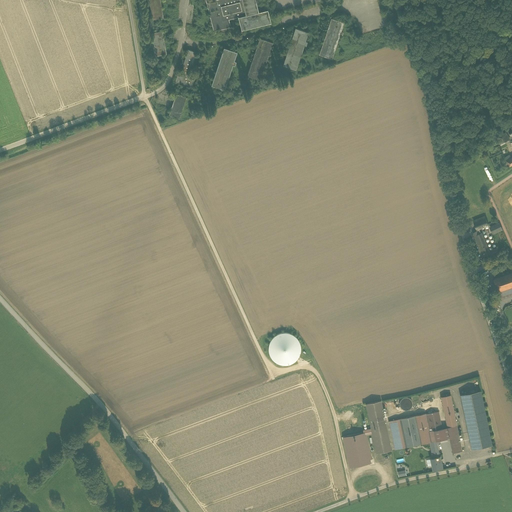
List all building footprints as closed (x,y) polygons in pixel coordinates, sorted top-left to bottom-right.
[(149,0),(153,20),(163,18),(160,0),(149,0)] [(238,17),(241,30),(266,24),(267,25),(271,24),(270,23),(271,23),(268,10),(259,12),(255,0),(205,0),(214,31),(230,27),(229,19),(238,17)] [(319,54),(332,59),(340,35),(342,35),(343,31),(341,31),(344,22),(331,18),(319,54)] [(283,65),(296,70),(304,45),(306,45),(307,41),(305,41),(308,32),(295,28),(283,65)] [(151,33),(155,56),(166,54),(162,31),(151,33)] [(247,75),(260,80),(268,55),(270,55),(271,51),(270,51),(273,42),(259,38),(247,75)] [(211,85),(224,90),(233,65),(235,65),(236,61),(234,61),(237,52),(224,48),(211,85)] [(177,82),(192,87),(195,79),(188,77),(196,53),(188,50),(179,76),(177,75),(175,82),(177,82)] [(169,115),(180,119),(187,97),(176,94),(169,115)] [(497,137),(500,143),(506,140),(507,141),(509,140),(505,132),(497,137)] [(479,234),(481,233),(479,228),(488,225),(485,217),(474,221),(479,234)] [(490,228),(493,234),(502,229),(499,223),(490,228)] [(481,233),(479,234),(475,236),(483,257),(490,254),(481,233)] [(511,272),(494,279),(498,291),(499,290),(511,285),(511,272)] [(511,285),(499,290),(502,299),(511,295),(511,285)] [(282,332),(277,334),(273,337),(270,341),(268,346),(268,352),(270,357),(274,361),(278,364),(284,365),(289,364),(294,362),(298,358),(300,353),(301,348),(300,343),(297,338),(293,334),(288,332),(282,332)] [(461,395),(472,449),(491,445),(480,391),(461,395)] [(441,397),(447,427),(456,425),(450,395),(441,397)] [(400,400),(399,405),(402,409),(407,410),(411,407),(412,403),(410,398),(405,397),(400,400)] [(372,433),(376,453),(391,450),(381,401),(366,404),(371,428),(372,433)] [(438,411),(425,414),(431,442),(435,441),(449,438),(459,436),(456,425),(447,427),(442,428),(438,411)] [(421,444),(430,442),(431,442),(425,414),(415,416),(421,444)] [(400,419),(406,447),(421,444),(415,416),(400,419)] [(406,447),(400,419),(389,421),(394,449),(406,447)] [(85,431),(87,434),(97,427),(95,424),(85,431)] [(100,431),(90,438),(93,442),(102,434),(100,431)] [(363,433),(343,437),(349,467),(370,462),(364,435),(364,433),(363,433)] [(459,436),(449,438),(452,453),(462,451),(459,436)] [(106,439),(96,446),(99,449),(109,442),(106,439)] [(112,446),(102,454),(105,457),(114,450),(112,446)] [(431,448),(433,458),(439,457),(438,451),(437,452),(436,447),(431,448)] [(117,454),(108,461),(110,464),(120,457),(117,454)] [(432,465),(433,470),(441,468),(440,461),(441,461),(440,456),(439,457),(433,458),(431,458),(431,459),(433,465),(432,465)] [(123,461),(113,469),(116,472),(126,464),(123,461)] [(129,469),(119,476),(122,479),(131,472),(129,469)] [(134,476),(125,483),(127,486),(137,479),(134,476)] [(140,483),(130,490),(133,494),(142,486),(140,483)]
